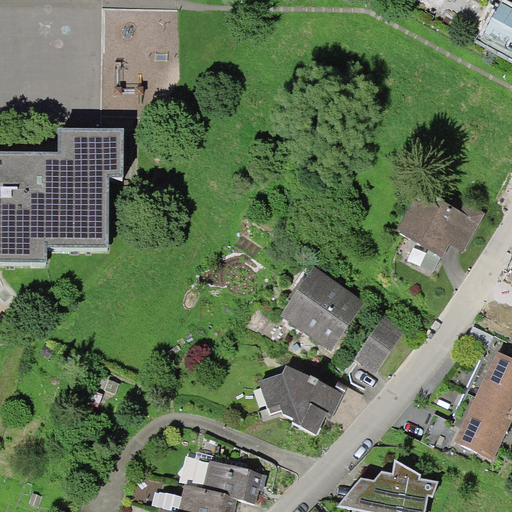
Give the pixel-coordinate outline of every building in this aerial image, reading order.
[(511,8),(501,3),(483,36),(511,52),(511,8)] [(123,129),(58,128),(58,152),(0,151),(0,260),(47,261),(47,246),(108,247),(108,176),(123,176),(123,129)] [(465,201),(460,210),(420,187),(395,229),(441,255),(449,242),(464,251),(485,213),(465,201)] [(365,301),(313,266),(280,315),(331,350),(365,301)] [(406,329),(385,314),(354,358),(376,373),(406,329)] [(466,392),(511,415),(511,356),(490,346),(466,392)] [(310,376),(286,365),(282,373),(258,381),(268,408),(280,404),(282,410),(282,413),(293,418),(292,421),(316,435),(325,416),(330,419),(344,394),(334,388),(311,375),(310,376)] [(338,382),(334,388),(344,394),(347,387),(338,382)] [(493,459),(511,420),(511,415),(466,392),(453,417),(456,419),(454,423),(454,424),(460,427),(454,440),(493,459)] [(280,404),(268,408),(270,414),(282,410),(280,404)] [(454,423),(434,414),(420,442),(447,455),(454,440),(460,427),(454,424),(454,423)] [(421,474),(394,459),(392,473),(382,470),(374,479),(361,476),(337,505),(373,511),(424,511),(428,497),(433,498),(439,482),(420,478),(421,474)] [(267,476),(209,461),(202,489),(230,495),(230,498),(237,500),(256,504),(259,491),(263,492),(267,476)] [(230,495),(202,489),(185,484),(178,511),(180,511),(233,511),(237,500),(230,498),(230,495)]
